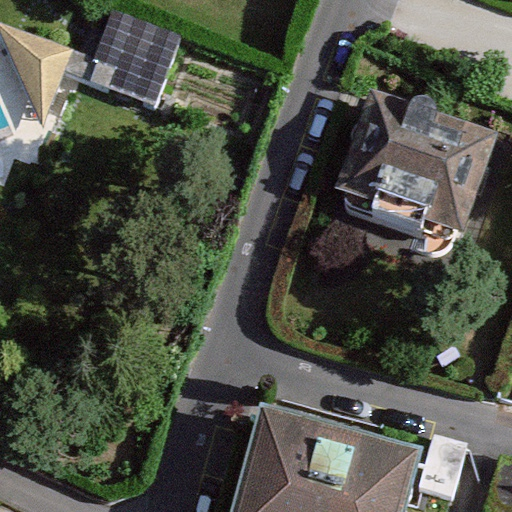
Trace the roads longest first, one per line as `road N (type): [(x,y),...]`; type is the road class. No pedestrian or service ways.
road 1 (residential): [(234,348),(354,0)]
road 2 (residential): [(234,348),(511,432)]
road 3 (residential): [(179,511),(234,348)]
